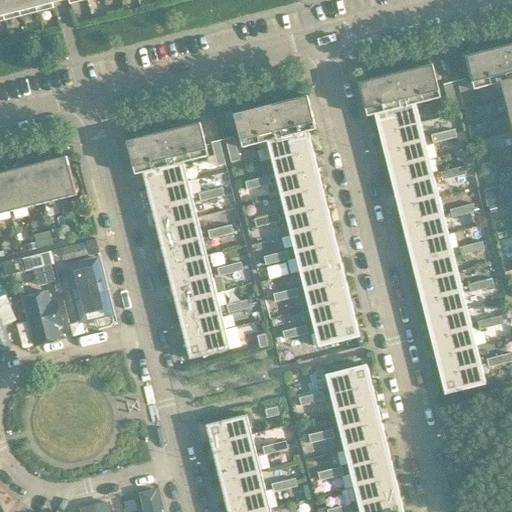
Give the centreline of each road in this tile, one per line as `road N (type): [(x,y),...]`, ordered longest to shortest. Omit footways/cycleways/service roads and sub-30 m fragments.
road 1 (residential): [(436,511),(317,39)]
road 2 (residential): [(146,335),(84,97)]
road 3 (unclassified): [(84,97),(317,39)]
road 4 (residential): [(0,459),(32,488),(57,493),(180,465)]
road 5 (unclassified): [(317,39),(475,0)]
road 6 (residential): [(146,335),(28,365),(0,385)]
road 7 (residential): [(180,465),(146,335)]
